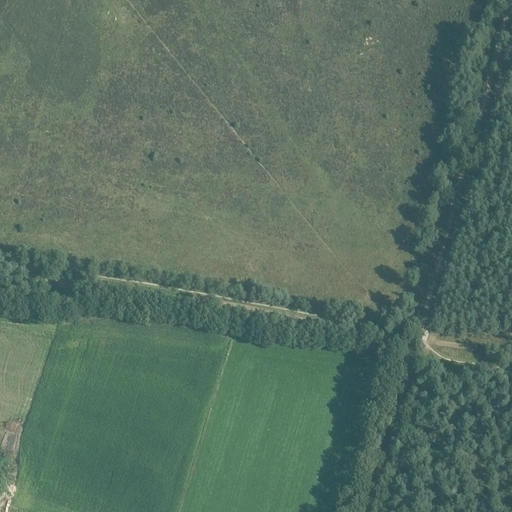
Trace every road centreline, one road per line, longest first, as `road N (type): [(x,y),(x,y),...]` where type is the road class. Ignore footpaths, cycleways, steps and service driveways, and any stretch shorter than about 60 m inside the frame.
road 1 (track): [(0,284),(240,308),(373,334),(401,353)]
road 2 (track): [(417,341),(511,3)]
road 3 (track): [(366,511),(403,386),(401,353)]
